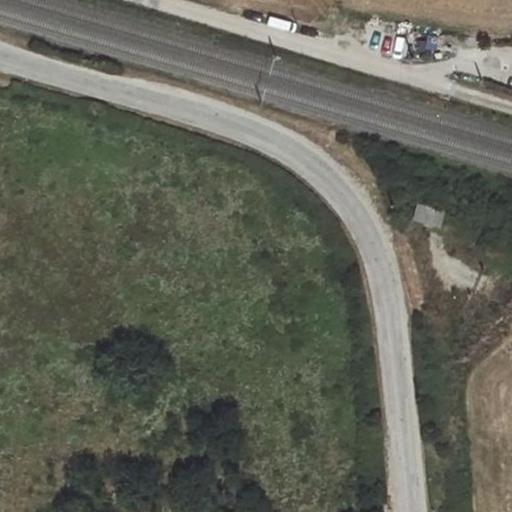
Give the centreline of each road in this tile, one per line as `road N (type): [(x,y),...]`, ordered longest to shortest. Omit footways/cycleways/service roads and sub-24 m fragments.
road 1 (unclassified): [(415,511),(381,261),(317,166),(223,121),(0,55)]
road 2 (track): [(149,0),(511,104)]
